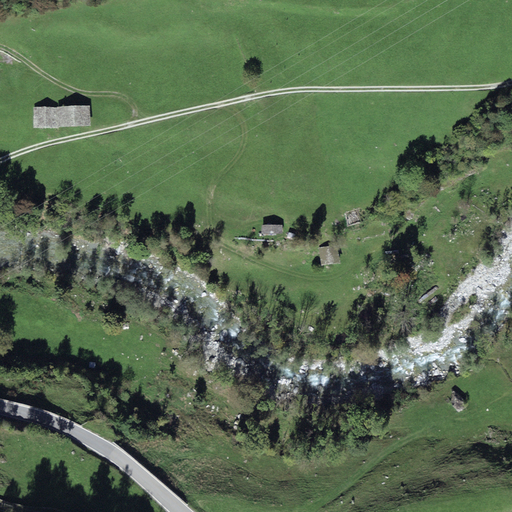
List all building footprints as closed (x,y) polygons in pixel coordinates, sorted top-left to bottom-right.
[(89,106),(58,107),(58,127),(89,126),(89,106)] [(55,108),(33,108),(34,128),(56,128),(55,108)] [(360,209),(343,214),(347,229),(364,224),(360,209)] [(282,227),(265,227),(265,236),(282,236),(282,227)] [(338,246),(320,247),(321,266),(340,265),(338,246)]
